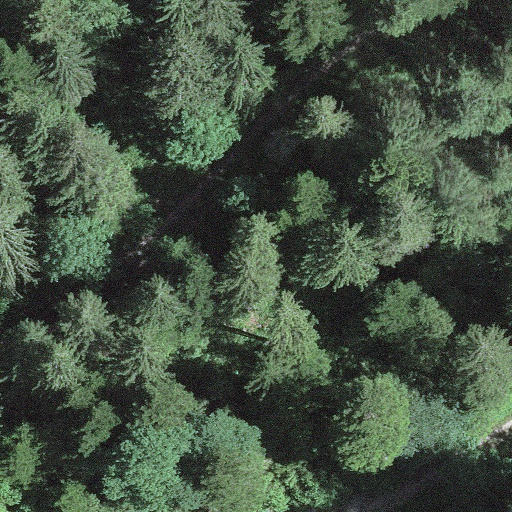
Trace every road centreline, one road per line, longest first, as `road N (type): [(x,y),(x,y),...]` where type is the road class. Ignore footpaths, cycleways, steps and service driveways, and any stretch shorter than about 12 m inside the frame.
road 1 (track): [(0,300),(382,0)]
road 2 (track): [(511,419),(321,511)]
